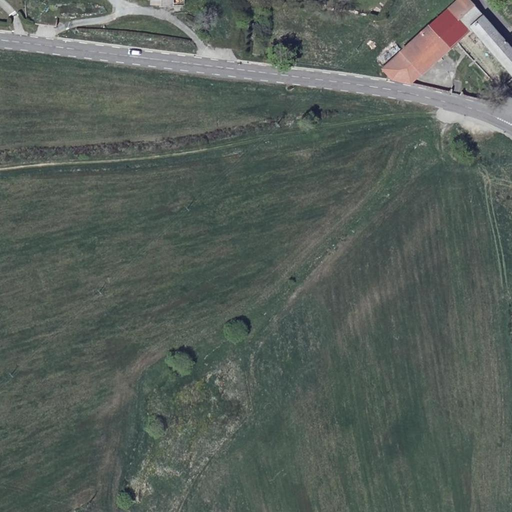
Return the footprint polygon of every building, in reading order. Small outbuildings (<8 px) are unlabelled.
[(164,9),(164,0),(143,0),(144,9),(164,9)] [(511,77),(511,62),(459,0),(448,0),(431,17),(428,16),(424,20),(426,23),(393,52),(414,74),(461,31),(507,82),(511,77)] [(51,21),(52,10),(32,8),(30,30),(51,31),(52,22),(51,21)] [(232,23),(209,20),(204,49),(226,53),(232,23)] [(254,51),(256,36),(249,35),(247,50),(254,51)] [(414,74),(393,52),(377,69),(388,81),(403,83),(414,74)]
